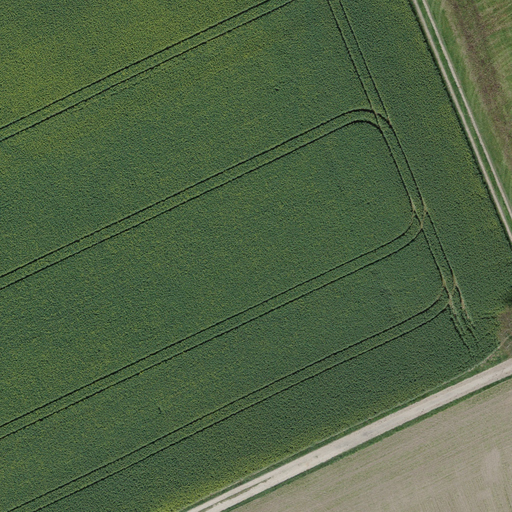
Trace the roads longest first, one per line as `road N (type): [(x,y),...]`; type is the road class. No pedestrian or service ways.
road 1 (track): [(511,360),(201,511)]
road 2 (track): [(511,231),(418,0)]
